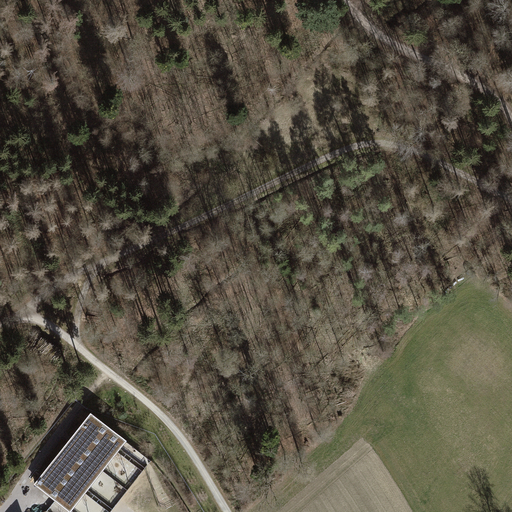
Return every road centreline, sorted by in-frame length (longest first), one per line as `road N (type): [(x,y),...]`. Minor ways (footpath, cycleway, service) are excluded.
road 1 (track): [(511,199),(406,147),(340,151),(71,277),(20,314)]
road 2 (track): [(228,511),(157,410),(50,325),(20,314)]
road 3 (track): [(345,0),(390,44),(468,80),(511,118)]
